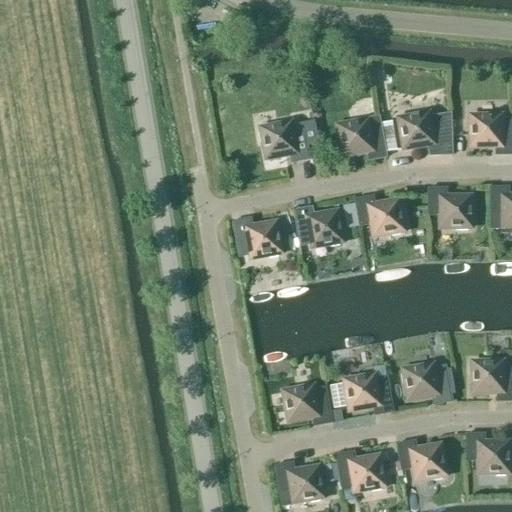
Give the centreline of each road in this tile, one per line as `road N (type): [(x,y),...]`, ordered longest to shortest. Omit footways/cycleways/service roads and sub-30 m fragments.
road 1 (unclassified): [(210,511),(123,0)]
road 2 (residential): [(204,218),(287,196),(457,170),(511,170)]
road 3 (residential): [(247,456),(511,416)]
road 4 (unclassified): [(511,33),(319,15),(255,0)]
road 5 (residential): [(247,456),(204,218)]
